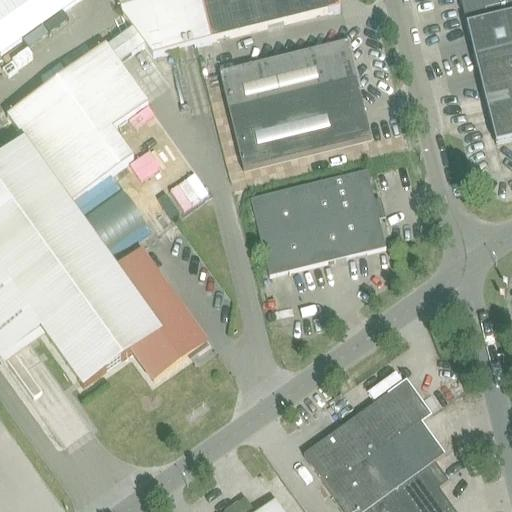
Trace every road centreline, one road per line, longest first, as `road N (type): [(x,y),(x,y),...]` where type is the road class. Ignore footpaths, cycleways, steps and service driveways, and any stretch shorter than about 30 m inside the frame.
road 1 (unclassified): [(125,511),(464,268)]
road 2 (unclassified): [(464,268),(397,0)]
road 3 (unclassified): [(511,462),(464,268)]
road 4 (unknown): [(101,511),(0,385)]
road 5 (unknown): [(0,103),(83,35),(97,0)]
